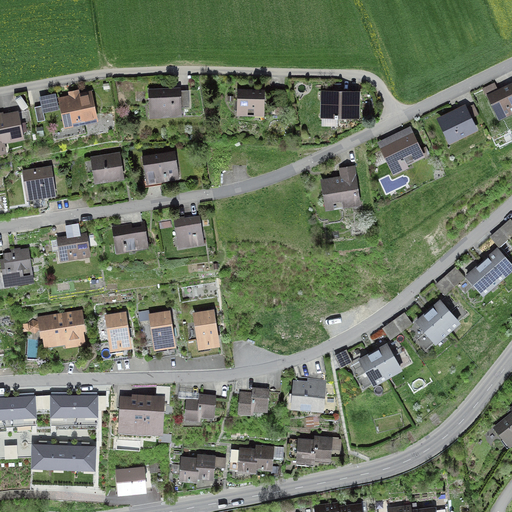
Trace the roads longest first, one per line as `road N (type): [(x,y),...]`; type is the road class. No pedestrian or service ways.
road 1 (residential): [(0,382),(215,376),(303,357),(385,313),(511,202)]
road 2 (residential): [(0,97),(140,74),(357,74),(378,83),(400,119)]
road 3 (residential): [(0,229),(245,187),(400,119)]
road 4 (tertiary): [(182,509),(400,464),(448,435),(511,357)]
road 5 (residential): [(400,119),(511,65)]
